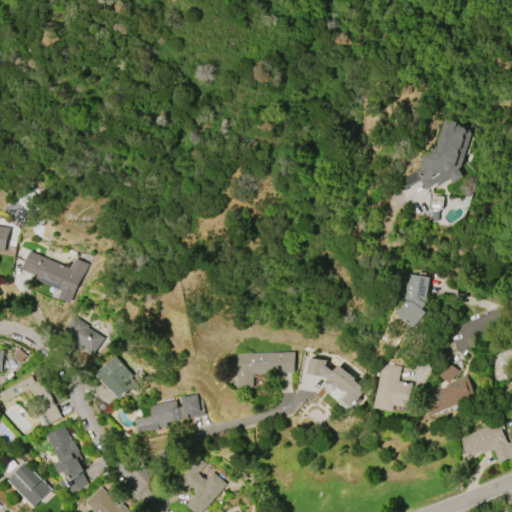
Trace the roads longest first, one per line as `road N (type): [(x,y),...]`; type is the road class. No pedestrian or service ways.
road 1 (residential): [(163,511),(97,430),(50,353),(22,331),(0,327)]
road 2 (residential): [(133,479),(196,434),(293,411)]
